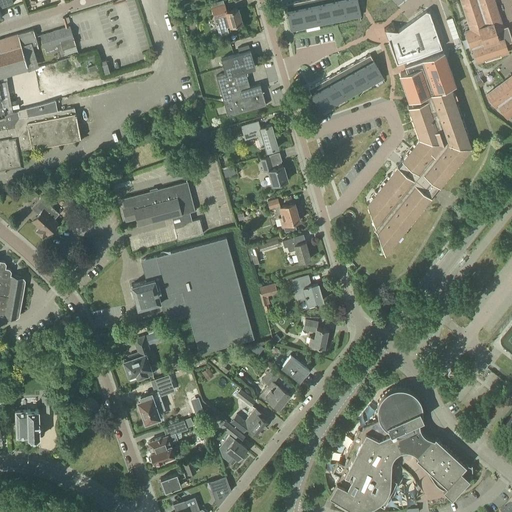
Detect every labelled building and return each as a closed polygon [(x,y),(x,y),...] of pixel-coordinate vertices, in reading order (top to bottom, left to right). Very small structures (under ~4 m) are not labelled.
[(317,0),(309,0),(303,1),(308,26),(322,23),(317,0)] [(332,0),(317,0),(322,23),(336,20),(332,0)] [(346,0),(332,0),(336,20),(350,17),(346,0)] [(361,0),(346,0),(350,17),(364,15),(361,0)] [(501,55),(508,52),(505,45),(511,42),(511,40),(508,27),(503,28),(493,0),(461,0),(471,30),(465,31),(471,49),(473,48),(477,62),(484,60),(485,62),(501,56),(501,55)] [(303,1),(289,4),(294,28),(308,26),(303,1)] [(241,27),(240,23),(242,23),(238,8),(227,11),(224,3),(211,7),(215,20),(219,35),(228,32),(226,27),(230,26),(231,26),(232,29),(241,27)] [(367,203),(366,203),(374,227),(373,229),(376,231),(384,254),(385,254),(384,254),(431,197),(429,195),(437,185),(439,187),(470,148),(471,148),(470,147),(450,88),(454,86),(452,78),(449,79),(445,68),(448,67),(447,64),(443,52),(440,53),(439,50),(442,49),(430,13),(426,12),(399,31),(384,29),(387,39),(388,39),(397,65),(404,62),(406,65),(407,69),(408,72),(400,74),(403,82),(406,81),(409,92),(407,93),(409,102),(412,101),(413,105),(408,107),(419,139),(419,138),(419,139),(402,161),(404,162),(399,168),(397,166),(367,203)] [(452,18),(451,18),(446,20),(453,39),(458,37),(452,18)] [(46,54),(69,47),(75,45),(70,26),(40,35),(46,54)] [(39,67),(33,50),(38,48),(37,44),(33,29),(17,34),(0,38),(0,78),(28,70),(28,71),(39,67)] [(216,76),(227,116),(266,105),(260,84),(249,87),(245,72),(255,69),(251,57),(248,45),(237,48),(239,54),(221,59),(225,73),(216,76)] [(86,61),(92,58),(96,57),(94,52),(90,54),(84,56),(86,61)] [(373,54),(360,61),(372,82),(376,80),(380,87),(395,78),(401,72),(407,69),(406,65),(398,68),(394,74),(382,81),(380,78),(385,75),(373,54)] [(77,55),(72,57),(75,67),(81,65),(77,55)] [(109,61),(103,64),(106,72),(112,69),(109,61)] [(348,68),(360,89),(372,82),(360,61),(348,68)] [(97,64),(94,64),(87,67),(89,72),(95,70),(98,69),(97,64)] [(348,68),(335,74),(347,96),(360,89),(348,68)] [(347,96),(335,74),(323,81),(334,103),(347,96)] [(511,75),(486,95),(496,107),(498,106),(507,118),(511,113),(511,75)] [(481,88),(487,85),(483,78),(478,82),(481,88)] [(11,80),(2,80),(3,107),(12,106),(11,80)] [(310,88),(322,110),(334,103),(323,81),(310,88)] [(0,115),(0,171),(24,167),(21,150),(32,148),(80,138),(76,112),(75,112),(74,107),(61,110),(61,109),(57,110),(55,100),(17,110),(12,112),(4,114),(0,115)] [(261,127),(259,121),(241,126),(244,139),(257,136),(260,147),(264,146),(266,151),(278,148),(271,124),(261,127)] [(263,172),(268,170),(272,184),(287,180),(283,165),(274,168),(271,156),(260,159),(263,172)] [(233,167),(223,170),(225,176),(235,173),(233,167)] [(195,211),(188,181),(174,184),(158,189),(157,187),(150,189),(149,191),(121,198),(123,207),(122,208),(126,221),(136,218),(138,226),(172,217),(177,240),(203,233),(199,219),(192,221),(190,212),(195,211)] [(43,237),(46,233),(47,234),(57,223),(54,219),(59,213),(41,196),(31,207),(38,214),(32,220),(40,227),(36,232),(43,237)] [(269,208),(275,207),(280,205),(278,198),(267,200),(269,208)] [(280,205),(275,207),(277,214),(279,213),(283,225),(285,232),(296,228),(294,222),(299,220),(294,202),(280,206),(280,205)] [(310,259),(305,242),(303,233),(293,236),(293,237),(282,241),(284,247),(287,247),(289,251),(295,250),(299,262),(310,259)] [(254,338),(226,236),(140,260),(146,280),(131,284),(137,306),(160,300),(165,320),(188,314),(198,353),(254,338)] [(278,244),(277,239),(267,242),(257,245),(259,250),(268,247),(278,244)] [(6,263),(4,261),(0,260),(0,315),(16,318),(19,316),(25,280),(23,277),(10,275),(11,271),(9,268),(5,267),(6,263)] [(298,300),(305,298),(308,305),(322,301),(317,283),(311,285),(308,274),(292,279),(298,300)] [(265,313),(270,311),(268,304),(266,297),(278,293),(275,282),(260,287),(261,293),(259,293),(262,306),(263,306),(265,313)] [(317,319),(307,317),(306,317),(305,318),(303,329),(315,332),(314,337),(309,336),(308,344),(313,345),(324,347),(326,348),(328,337),(326,337),(328,329),(317,327),(318,321),(317,321),(317,319)] [(149,344),(164,339),(160,329),(146,334),(149,344)] [(123,361),(126,370),(125,370),(129,382),(137,379),(136,377),(146,373),(147,377),(152,375),(151,372),(157,370),(155,364),(149,366),(145,356),(152,354),(145,334),(133,339),(137,351),(127,355),(129,359),(123,361)] [(290,354),(287,357),(282,364),(301,378),(306,372),(309,368),(290,354)] [(226,374),(228,370),(211,357),(209,361),(226,374)] [(177,371),(184,368),(188,367),(188,366),(189,365),(187,360),(175,365),(176,368),(177,371)] [(188,367),(184,368),(190,382),(194,381),(189,366),(189,365),(188,366),(188,367)] [(206,380),(213,375),(208,368),(201,372),(206,380)] [(270,386),(279,375),(270,368),(261,379),(270,386)] [(455,380),(458,375),(450,370),(447,375),(455,380)] [(160,396),(175,391),(169,374),(154,379),(158,390),(150,393),(149,392),(147,391),(145,391),(144,393),(144,395),(140,396),(141,400),(138,401),(142,413),(141,415),(143,420),(144,420),(145,422),(158,417),(157,412),(165,409),(160,396)] [(7,389),(7,400),(9,400),(9,401),(15,400),(15,390),(15,389),(14,389),(14,379),(8,380),(8,389),(7,389)] [(278,407),(289,394),(277,385),(267,398),(278,407)] [(459,488),(460,488),(462,487),(463,486),(465,485),(466,483),(467,482),(468,480),(469,479),(470,477),(471,475),(471,473),(471,472),(471,470),(471,468),(471,466),(471,464),(470,464),(471,466),(468,465),(467,464),(467,463),(460,457),(459,458),(434,436),(433,438),(428,436),(427,435),(425,435),(424,434),(423,433),(422,432),(422,431),(421,430),(420,429),(420,428),(419,426),(419,425),(419,424),(418,423),(418,421),(419,420),(423,418),(421,414),(421,412),(422,410),(422,408),(421,406),(421,404),(421,403),(420,401),(419,399),(418,397),(417,395),(416,394),(414,392),(413,391),(411,390),(409,389),(410,388),(407,387),(407,388),(404,387),(404,386),(402,386),(402,387),(400,387),(400,386),(397,386),(397,387),(396,387),(396,386),(393,386),(393,387),(392,388),(392,387),(390,388),(389,389),(389,388),(386,389),(387,390),(386,390),(383,391),(384,392),(383,393),(382,393),(380,395),(381,395),(380,397),(379,396),(378,398),(379,399),(378,401),(377,401),(376,403),(377,404),(376,406),(376,408),(376,410),(376,412),(377,414),(377,416),(378,418),(362,425),(360,429),(358,428),(344,456),(347,457),(343,463),(337,460),(331,471),(338,474),(334,482),(336,483),(332,492),(331,491),(331,492),(332,493),(334,495),(336,498),(339,500),(342,502),(344,503),(346,504),(348,505),(347,506),(353,509),(354,507),(358,507),(359,507),(362,508),(364,507),(367,507),(369,507),(372,506),(374,504),(376,503),(383,507),(396,481),(390,478),(390,463),(390,462),(391,461),(391,459),(391,458),(392,457),(393,456),(393,455),(394,454),(395,453),(396,452),(397,452),(398,451),(401,450),(401,454),(407,454),(406,449),(409,450),(410,450),(411,451),(412,451),(413,452),(414,453),(415,453),(416,454),(417,455),(415,457),(426,467),(425,467),(424,467),(433,480),(434,482),(435,483),(437,485),(438,486),(440,487),(441,488),(443,489),(445,489),(446,490),(448,490),(450,490),(452,490),(453,490),(455,490),(457,489),(459,488)] [(251,406),(256,400),(246,392),(240,388),(236,394),(241,398),(251,406)] [(42,411),(56,410),(55,394),(41,395),(42,411)] [(92,398),(90,398),(87,398),(84,400),(83,402),(82,405),(82,408),(83,411),(85,413),(88,414),(90,415),(93,414),(95,413),(97,411),(99,409),(99,406),(98,403),(97,401),(95,399),(92,398)] [(485,423),(497,408),(492,404),(480,419),(485,423)] [(255,408),(245,420),(236,413),(230,421),(244,433),(248,427),(257,434),(267,422),(261,417),(263,414),(255,408)] [(42,425),(39,425),(38,409),(26,410),(15,410),(16,436),(28,436),(28,437),(30,439),(36,439),(39,436),(39,435),(42,435),(44,433),(44,427),(42,425)] [(511,417),(503,429),(511,435),(511,417)] [(225,421),(222,419),(218,424),(221,426),(220,426),(230,434),(225,439),(230,443),(226,449),(231,453),(227,459),(232,463),(237,458),(238,458),(246,448),(239,443),(245,436),(226,420),(225,421)] [(149,453),(147,456),(149,459),(152,460),(153,461),(154,460),(155,463),(156,465),(165,462),(164,460),(163,457),(173,453),(169,442),(176,440),(176,438),(174,433),(179,432),(186,429),(183,420),(162,428),(165,435),(148,441),(152,452),(149,453)] [(170,467),(178,463),(175,457),(168,460),(170,467)] [(193,462),(192,460),(183,464),(187,475),(196,472),(195,467),(199,466),(197,461),(193,462)] [(160,479),(158,480),(163,491),(164,490),(164,491),(180,485),(178,478),(185,476),(183,470),(176,473),(160,479)] [(223,486),(220,477),(213,479),(217,488),(223,486)] [(394,490),(403,504),(422,492),(413,478),(394,490)] [(206,511),(202,508),(196,510),(194,505),(187,508),(184,499),(173,503),(176,511),(174,511),(206,511)]
